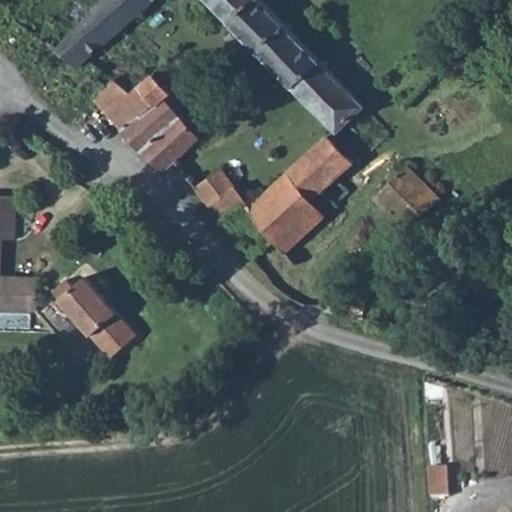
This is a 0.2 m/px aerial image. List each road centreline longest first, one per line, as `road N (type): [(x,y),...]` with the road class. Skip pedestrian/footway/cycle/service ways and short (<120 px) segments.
road 1 (unclassified): [(292,328),(97,143),(61,128),(0,58)]
road 2 (track): [(0,451),(134,441),(176,427),(213,405),(292,328)]
road 3 (unclassified): [(292,328),(511,389)]
